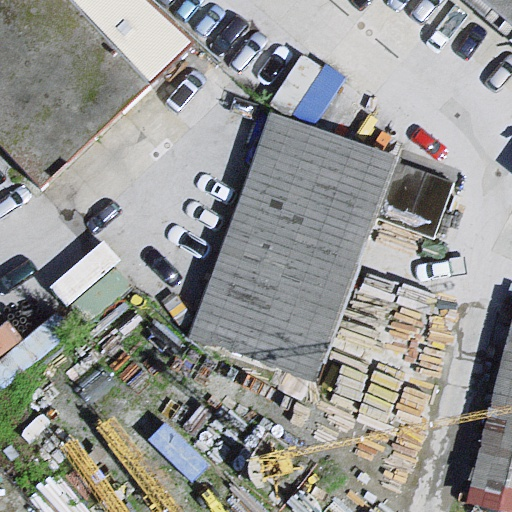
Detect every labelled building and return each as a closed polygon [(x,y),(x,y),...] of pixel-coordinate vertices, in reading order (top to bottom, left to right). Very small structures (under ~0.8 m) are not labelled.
[(0,0),(0,146),(35,186),(194,46),(142,0),(0,0)] [(511,0),(490,0),(511,19),(511,0)] [(318,387),(394,160),(275,121),(200,347),(318,387)] [(406,147),(385,190),(434,214),(455,170),(406,147)] [(511,326),(463,497),(511,511),(511,326)]
